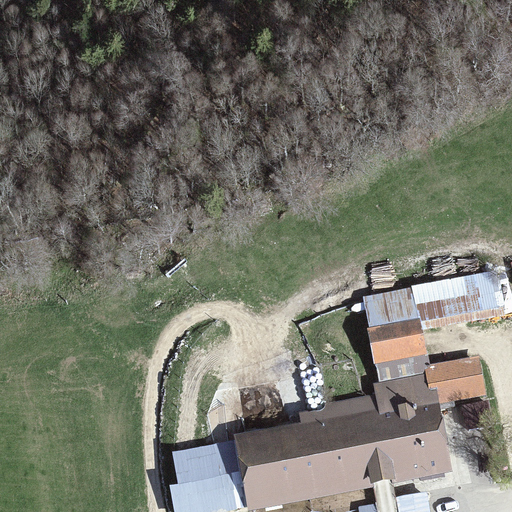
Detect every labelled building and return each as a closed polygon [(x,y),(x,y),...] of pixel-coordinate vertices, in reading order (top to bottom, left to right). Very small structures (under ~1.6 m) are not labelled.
[(291,423),(293,434),(231,446),(244,511),(439,472),(426,407),(434,405),(435,411),(445,409),(443,401),(474,395),(467,362),(417,373),(414,357),(416,357),(410,327),(360,337),(366,367),(363,368),(372,409),(291,423)] [(305,374),(302,367),(294,366),(290,372),(293,379),(301,380),(305,374)] [(296,390),(300,397),(308,397),(313,392),(312,385),(306,381),(299,383),(296,390)] [(300,405),(300,412),(305,416),(312,417),(317,412),(317,405),(312,400),(305,400),(300,405)] [(391,511),(418,511),(416,498),(390,503),(391,511)]
